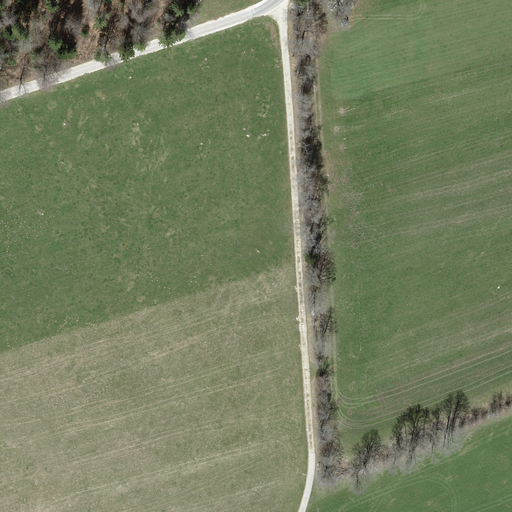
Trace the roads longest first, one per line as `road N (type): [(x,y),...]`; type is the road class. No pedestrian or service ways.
road 1 (track): [(295,0),(295,213),(310,429),(303,511)]
road 2 (unclassified): [(0,99),(290,0)]
